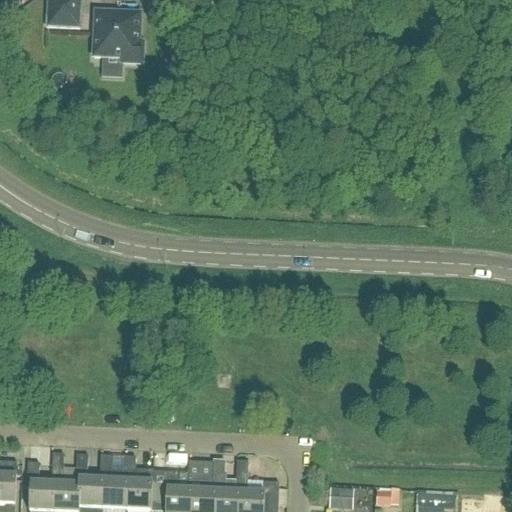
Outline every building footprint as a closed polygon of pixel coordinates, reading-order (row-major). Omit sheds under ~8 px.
[(79,33),(81,1),(59,0),(48,0),(48,31),(79,33)] [(3,6),(0,8),(0,25),(11,17),(3,6)] [(123,84),(124,67),(142,68),(143,48),(139,48),(140,20),(96,18),(94,62),(103,62),(102,83),(123,84)] [(52,479),(51,489),(55,489),(54,511),(78,511),(79,490),(78,490),(63,489),(63,479),(64,459),(53,459),(52,479)] [(76,474),(76,484),(78,484),(78,490),(79,490),(78,511),(102,511),(103,485),(99,485),(87,484),(87,474),(88,461),(77,460),(76,474)] [(100,473),(99,485),(103,485),(102,511),(126,511),(128,486),(124,486),(124,476),(111,475),(111,473),(112,461),(101,461),(100,473)] [(124,476),(124,486),(128,486),(126,511),(151,511),(153,494),(153,476),(135,475),(136,463),(125,462),(124,476)] [(235,497),(236,486),(223,486),(224,467),(213,466),(212,486),(212,496),(216,497),(214,511),(238,511),(240,498),(235,497)] [(0,511),(15,511),(17,468),(0,467),(0,511)] [(212,496),(212,486),(200,485),(200,468),(189,467),(188,479),(188,495),(192,495),(190,511),(214,511),(216,497),(212,496)] [(235,497),(240,498),(238,511),(278,511),(279,489),(263,488),(263,499),(247,498),(248,468),(237,467),(236,486),(235,497)] [(54,511),(55,489),(51,489),(39,488),(40,469),(28,468),(27,489),(30,489),(29,511),(54,511)] [(153,494),(151,511),(190,511),(192,495),(188,495),(188,479),(167,478),(167,494),(153,494)] [(352,511),(353,494),(330,493),(328,511),(352,511)] [(398,510),(399,494),(391,494),(391,496),(376,496),(375,510),(390,511),(390,509),(398,510)] [(454,511),(455,501),(419,498),(418,511),(454,511)] [(511,511),(511,503),(511,502),(500,501),(499,511),(511,511)]
